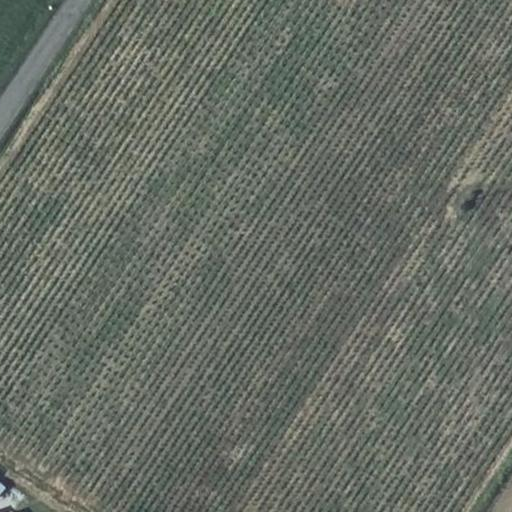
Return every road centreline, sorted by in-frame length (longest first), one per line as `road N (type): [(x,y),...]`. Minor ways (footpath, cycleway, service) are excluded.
road 1 (track): [(0,452),(86,511),(467,511),(511,444)]
road 2 (unclassified): [(77,0),(0,117)]
